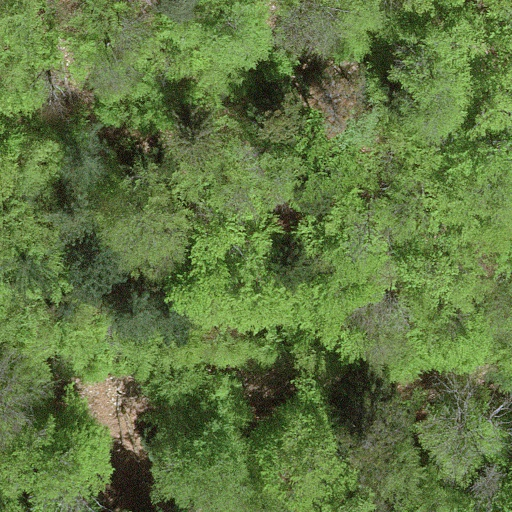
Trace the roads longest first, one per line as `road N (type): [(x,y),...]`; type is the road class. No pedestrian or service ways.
road 1 (track): [(511,343),(0,330)]
road 2 (track): [(0,146),(359,0)]
